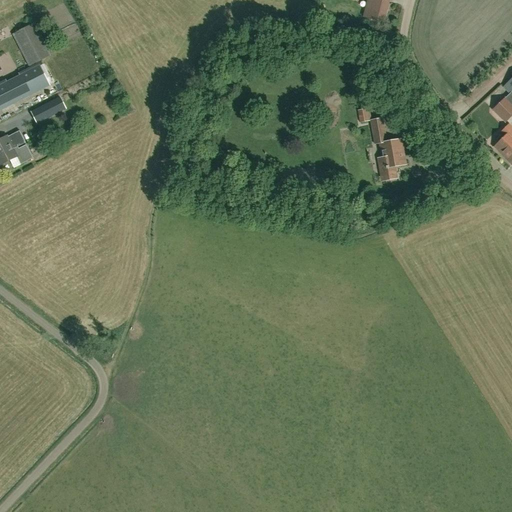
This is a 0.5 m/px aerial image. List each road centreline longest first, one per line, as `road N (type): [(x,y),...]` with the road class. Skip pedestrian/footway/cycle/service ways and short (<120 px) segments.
road 1 (track): [(401,42),(272,21),(225,27),(185,96),(152,208),(147,274),(104,379)]
road 2 (unclassified): [(0,511),(98,407),(105,384),(96,365),(0,290)]
road 3 (unclassified): [(511,185),(410,67),(401,42),(411,0)]
